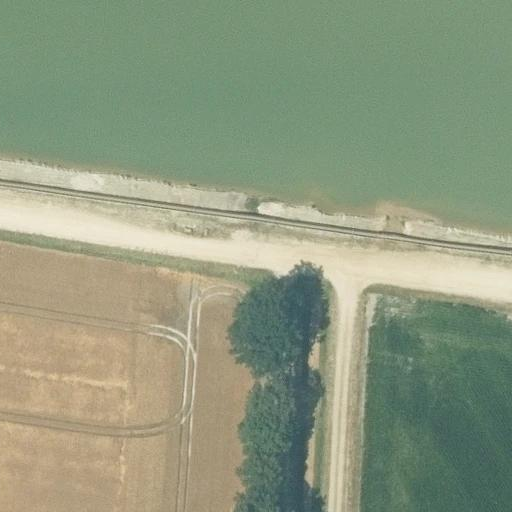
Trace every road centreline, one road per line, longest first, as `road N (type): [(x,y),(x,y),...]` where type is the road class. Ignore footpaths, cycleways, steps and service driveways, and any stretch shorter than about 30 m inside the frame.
road 1 (track): [(0,215),(511,288)]
road 2 (unclassified): [(275,511),(285,256)]
road 3 (track): [(352,265),(341,511)]
